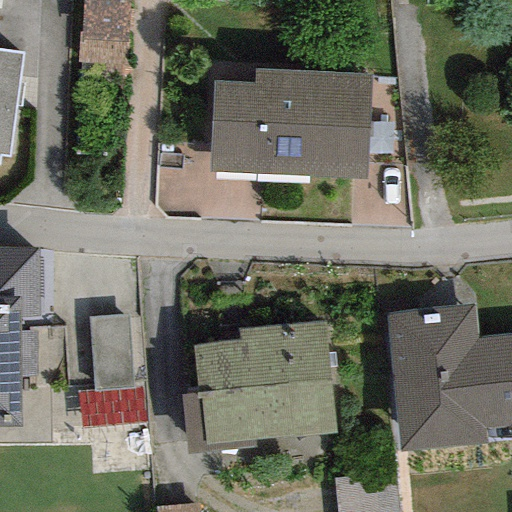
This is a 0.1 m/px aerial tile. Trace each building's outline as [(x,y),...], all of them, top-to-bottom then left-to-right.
[(127,0),(79,0),(75,70),(123,73),(127,0)] [(0,153),(5,154),(18,54),(0,51),(0,153)] [(255,83),(209,81),(205,173),(366,181),(371,74),(256,68),(255,83)] [(40,248),(0,247),(0,420),(18,421),(19,380),(38,380),(40,248)] [(475,303),(385,311),(398,451),(482,443),(481,432),(511,429),(511,334),(478,338),(475,303)] [(83,313),(91,421),(142,417),(134,310),(83,313)] [(240,341),(191,346),(200,446),(334,434),(324,322),(239,330),(240,341)] [(393,511),(391,472),(335,475),(337,511),(393,511)] [(201,511),(200,491),(153,494),(154,511),(201,511)]
